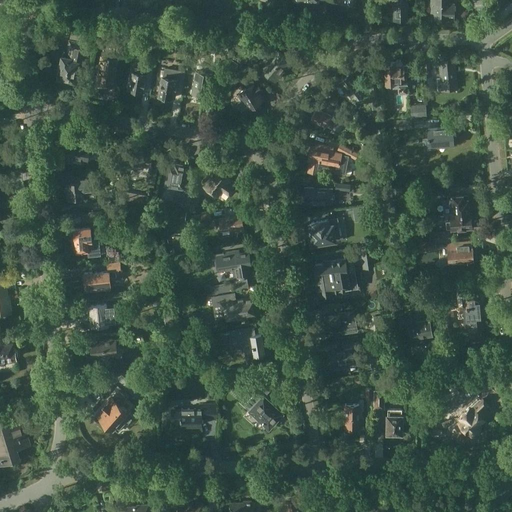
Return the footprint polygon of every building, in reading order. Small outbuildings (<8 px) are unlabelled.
[(393,0),(393,19),(395,19),(395,20),(401,20),(401,19),(407,19),(406,0),(393,0)] [(453,19),(453,13),(453,4),(448,4),(447,0),(430,0),(431,10),(434,10),(434,19),(453,19)] [(158,48),(160,48),(172,50),(174,39),(171,39),(172,30),(162,29),(158,48)] [(151,30),(149,41),(158,43),(160,32),(151,30)] [(218,35),(216,47),(222,48),(224,36),(218,35)] [(74,82),(78,63),(81,63),(83,54),(84,54),(86,43),(68,39),(66,50),(68,51),(66,58),(62,57),(58,79),(67,81),(67,82),(71,83),(73,82),(74,82)] [(224,51),(233,58),(237,52),(231,48),(233,41),(226,39),(224,51)] [(262,54),(282,70),(290,60),(289,59),(289,58),(289,57),(289,56),(289,55),(288,55),(287,54),(286,54),(286,55),(285,55),(284,56),(277,50),(276,50),(269,45),(262,54)] [(118,49),(117,57),(123,58),(125,50),(118,49)] [(149,52),(147,62),(154,63),(156,54),(149,52)] [(223,54),(221,67),(220,73),(230,75),(235,78),(242,69),(223,54)] [(279,73),(282,70),(262,54),(259,58),(255,62),(262,68),(262,69),(275,79),(276,78),(277,79),(278,79),(279,78),(280,78),(280,77),(280,76),(280,75),(280,74),(279,73)] [(102,56),(100,67),(97,84),(99,85),(99,86),(100,86),(100,87),(101,87),(101,88),(102,88),(103,88),(104,88),(104,87),(105,87),(105,86),(112,87),(117,58),(102,56)] [(399,86),(399,89),(407,89),(407,81),(406,81),(406,80),(406,81),(403,81),(403,79),(405,79),(405,78),(404,78),(404,71),(409,71),(408,64),(402,65),(402,64),(402,62),(401,61),(401,60),(396,61),(395,62),(384,63),(385,82),(386,82),(386,87),(399,86)] [(439,63),(442,90),(457,89),(454,61),(439,63)] [(139,92),(139,91),(143,92),(146,75),(145,75),(146,69),(134,67),(133,73),(131,73),(129,89),(132,90),(132,91),(133,92),(133,93),(134,94),(135,94),(136,94),(137,94),(138,93),(139,92)] [(159,95),(161,95),(161,96),(161,97),(161,98),(162,98),(163,99),(164,99),(165,99),(166,98),(166,97),(166,96),(174,98),(177,80),(176,79),(177,70),(164,68),(164,71),(161,71),(160,77),(162,77),(159,95)] [(196,71),(191,95),(206,97),(209,81),(211,81),(212,74),(196,71)] [(363,86),(361,87),(350,74),(344,80),(342,79),(340,81),(340,83),(338,84),(340,86),(339,87),(338,88),(338,90),(339,92),(341,93),(343,94),(345,93),(353,102),(356,100),(357,101),(358,102),(361,102),(363,100),(364,98),(363,96),(362,94),(366,91),(365,89),(363,86)] [(241,111),(247,107),(248,108),(263,99),(258,92),(261,90),(256,82),(253,85),(249,78),(243,82),(247,88),(239,93),(243,100),(237,104),(241,111)] [(370,85),(370,90),(371,102),(372,105),(380,104),(378,84),(370,85)] [(332,100),(329,102),(320,109),(317,107),(311,119),(325,126),(330,116),(336,119),(337,117),(342,122),(344,120),(346,122),(350,119),(332,100)] [(411,106),(411,117),(426,115),(425,104),(411,106)] [(354,111),(350,117),(356,125),(362,120),(354,111)] [(399,121),(399,129),(411,128),(411,120),(399,121)] [(444,143),(444,145),(453,144),(452,136),(455,136),(454,125),(442,126),(442,128),(428,129),(429,144),(444,143)] [(65,157),(64,162),(72,164),(73,158),(87,161),(88,155),(99,149),(96,143),(88,147),(67,143),(65,157)] [(370,148),(362,144),(358,152),(366,156),(370,148)] [(320,164),(320,163),(338,166),(340,154),(331,152),(332,148),(317,145),(316,148),(311,147),(309,160),(310,161),(308,172),(317,173),(319,163),(320,164)] [(348,155),(347,158),(354,161),(358,154),(341,145),(338,150),(348,155)] [(151,158),(152,152),(144,150),(144,152),(136,151),(135,156),(133,156),(133,161),(134,161),(133,168),(142,170),(142,164),(150,165),(147,181),(155,183),(159,159),(151,158)] [(176,186),(175,192),(183,194),(184,187),(188,165),(175,162),(174,165),(169,164),(165,184),(176,186)] [(217,169),(216,169),(204,186),(218,196),(222,190),(229,195),(233,190),(226,184),(230,179),(223,174),(223,173),(224,172),(224,171),(223,170),(223,169),(222,168),(221,168),(220,167),(219,167),(218,168),(217,168),(217,169)] [(79,183),(67,184),(69,199),(83,198),(83,191),(95,189),(94,179),(79,180),(79,183)] [(336,190),(350,191),(354,191),(355,185),(336,183),(336,190)] [(319,204),(319,202),(332,202),(332,189),(313,189),(313,188),(304,188),(304,204),(319,204)] [(146,204),(148,196),(123,192),(121,199),(146,204)] [(443,201),(444,213),(468,211),(467,196),(462,196),(449,197),(449,201),(443,201)] [(192,199),(190,210),(196,211),(198,201),(192,199)] [(156,205),(153,212),(160,215),(163,208),(156,205)] [(353,207),(354,216),(365,214),(363,205),(353,207)] [(444,215),(450,214),(451,221),(446,222),(446,229),(452,229),(452,231),(472,229),(470,210),(468,211),(444,213),(444,215)] [(230,229),(231,233),(244,231),(241,214),(214,219),(215,228),(221,227),(221,231),(230,229)] [(312,227),(308,228),(309,234),(309,239),(310,239),(311,244),(319,243),(321,243),(327,242),(335,241),(333,228),(338,227),(337,218),(311,222),(312,227)] [(74,230),(73,232),(73,235),(74,236),(75,238),(77,251),(81,251),(84,251),(84,250),(88,250),(88,249),(95,249),(94,240),(92,240),(90,227),(74,229),(74,230)] [(412,253),(436,251),(435,241),(411,243),(412,253)] [(447,243),(449,262),(472,260),(472,257),(473,255),(473,251),(471,250),(471,247),(470,247),(470,241),(447,243)] [(363,267),(374,265),(371,247),(360,249),(363,267)] [(192,258),(208,255),(207,248),(191,251),(192,258)] [(236,267),(237,277),(250,275),(248,265),(249,265),(251,264),(250,257),(248,257),(247,252),(235,254),(234,251),(223,253),(225,269),(236,267)] [(317,285),(318,292),(320,292),(320,294),(332,292),(332,291),(350,289),(347,269),(354,268),(353,261),(345,262),(345,259),(324,262),(324,263),(315,265),(317,276),(319,285),(317,285)] [(108,272),(101,272),(92,273),(92,272),(84,273),(84,274),(85,288),(86,291),(110,288),(109,277),(119,276),(119,269),(121,269),(120,263),(110,264),(110,270),(108,270),(108,272)] [(6,281),(0,281),(0,314),(4,314),(4,315),(6,315),(6,314),(11,313),(10,301),(8,301),(6,281)] [(231,282),(226,283),(226,285),(214,287),(214,285),(211,286),(212,294),(232,290),(231,282)] [(467,311),(482,310),(482,304),(480,303),(479,303),(477,286),(463,288),(465,307),(466,307),(467,311)] [(221,306),(222,310),(225,309),(227,321),(242,318),(242,319),(245,318),(255,316),(253,306),(256,305),(255,297),(233,301),(232,294),(212,297),(214,307),(221,306)] [(120,303),(90,306),(92,326),(122,323),(120,303)] [(482,310),(467,311),(468,327),(469,327),(471,340),(482,339),(480,317),(481,317),(483,315),(482,310)] [(342,331),(341,323),(340,321),(351,319),(350,312),(339,314),(339,315),(323,318),(326,334),(342,331)] [(409,330),(410,339),(432,335),(429,318),(428,318),(427,313),(398,318),(401,332),(409,330)] [(451,331),(449,313),(441,314),(444,332),(451,331)] [(380,315),(373,316),(376,334),(383,333),(380,315)] [(396,343),(396,346),(399,346),(394,322),(385,324),(388,344),(396,343)] [(253,328),(228,332),(219,333),(221,345),(230,343),(231,349),(243,347),(244,358),(264,354),(261,334),(255,335),(253,328)] [(104,342),(91,343),(92,356),(117,354),(115,340),(112,341),(112,340),(104,341),(104,342)] [(0,364),(1,365),(5,365),(6,363),(6,359),(16,357),(17,354),(18,354),(17,350),(14,348),(13,341),(0,342),(0,364)] [(329,352),(331,365),(353,361),(351,351),(358,350),(357,342),(343,344),(344,350),(329,352)] [(393,353),(395,364),(405,363),(403,351),(393,353)] [(129,373),(130,386),(149,384),(148,372),(129,373)] [(218,384),(234,383),(233,373),(217,374),(218,384)] [(254,383),(258,387),(262,383),(258,379),(254,383)] [(97,414),(113,428),(117,432),(125,422),(127,423),(132,417),(131,416),(127,411),(120,405),(124,400),(123,400),(126,397),(118,390),(116,393),(115,393),(112,397),(111,397),(97,414)] [(275,423),(274,421),(282,413),(257,390),(244,404),(269,427),(270,426),(271,427),(275,423)] [(375,391),(374,405),(374,410),(385,411),(385,391),(375,391)] [(480,426),(478,424),(484,418),(478,413),(487,404),(482,399),(473,408),(473,409),(472,410),(470,409),(460,419),(461,420),(459,423),(471,435),(471,434),(473,436),(481,429),(479,427),(480,426)] [(189,427),(189,425),(202,425),(202,417),(217,417),(216,404),(201,404),(201,408),(181,409),(181,408),(171,409),(172,418),(181,418),(181,425),(182,425),(182,427),(189,427)] [(346,415),(346,428),(359,428),(359,404),(345,404),(345,415),(346,415)] [(388,409),(387,433),(394,433),(395,435),(399,435),(400,433),(401,433),(402,423),(403,422),(403,418),(402,417),(402,415),(401,415),(401,409),(388,409)] [(8,422),(0,424),(0,460),(9,458),(10,461),(19,459),(16,449),(23,447),(20,439),(28,437),(23,422),(9,426),(8,422)] [(280,508),(281,508),(281,511),(302,511),(302,508),(299,509),(298,499),(285,501),(283,501),(281,502),(280,502),(279,503),(279,504),(279,505),(279,506),(279,507),(280,508)] [(230,502),(230,511),(255,511),(255,501),(252,502),(252,500),(244,501),(244,502),(230,502)] [(192,504),(178,505),(178,511),(203,511),(203,503),(192,503),(192,504)]
